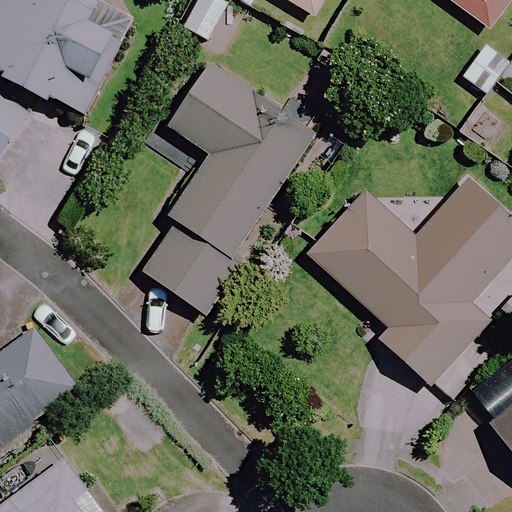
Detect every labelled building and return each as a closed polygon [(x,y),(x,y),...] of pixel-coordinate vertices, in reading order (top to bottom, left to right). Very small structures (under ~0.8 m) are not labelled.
[(49,0),(45,9),(27,0),(6,0),(0,12),(0,79),(83,123),(128,36),(58,0),(49,0)] [(283,0),(316,19),(326,0),(283,0)] [(511,0),(446,0),(493,34),(511,7),(511,0)] [(511,68),(488,48),(462,78),(486,98),(511,68)] [(321,131),(217,64),(173,133),(212,157),(170,223),(177,227),(145,277),(211,319),(245,266),(238,261),(321,131)] [(0,159),(29,119),(0,98),(0,159)] [(511,265),(511,223),(472,186),(418,244),(370,199),(314,259),(391,332),(382,342),(432,389),(490,327),(471,309),(511,265)] [(0,455),(81,389),(28,324),(0,347),(0,455)] [(511,416),(494,431),(511,453),(511,416)] [(87,494),(67,464),(0,509),(0,511),(81,511),(75,503),(87,494)]
